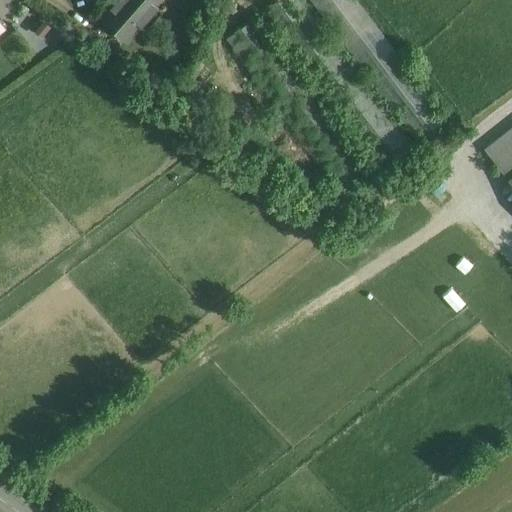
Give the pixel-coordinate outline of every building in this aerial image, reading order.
[(156,0),(116,0),(100,19),(129,43),(162,5),(156,0)] [(412,147),(301,0),(275,0),(261,11),(381,170),(412,147)] [(451,126),(357,0),(308,0),(419,149),(451,126)] [(255,13),(225,35),(346,200),(377,178),(255,13)] [(511,130),(489,148),(511,176),(511,130)]
